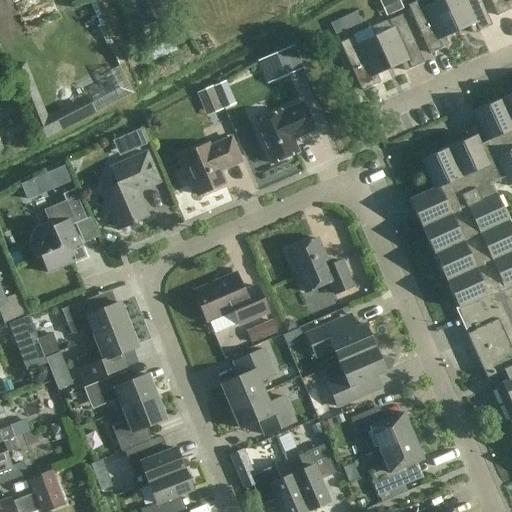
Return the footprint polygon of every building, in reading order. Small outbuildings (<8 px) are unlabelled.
[(54,22),(41,0),(20,0),(8,7),(25,38),(54,22)] [(386,17),(403,9),(398,0),(378,0),(386,17)] [(456,32),(441,0),(439,0),(424,7),(420,0),(419,0),(407,6),(429,54),(448,45),(444,37),(456,32)] [(441,0),(456,32),(469,26),(472,34),(491,25),(479,0),(441,0)] [(511,0),(489,0),(497,16),(511,9),(511,0)] [(374,37),(389,69),(401,64),(404,72),(423,63),(401,15),(388,21),(392,28),(374,37)] [(389,69),(374,37),(356,45),(352,37),(339,43),(361,91),(380,83),(376,75),(389,69)] [(284,50),(272,55),(277,66),(288,62),(284,50)] [(92,59),(83,62),(89,87),(114,81),(111,70),(96,74),(92,59)] [(207,83),(190,90),(199,114),(217,107),(207,83)] [(455,309),(455,310),(486,378),(503,371),(507,381),(494,387),(511,427),(511,229),(491,184),(503,178),(507,186),(511,184),(511,94),(473,112),(478,122),(466,127),(464,132),(468,139),(420,161),(433,189),(409,200),(458,308),(455,309)] [(292,140),(315,130),(303,103),(281,113),(280,112),(253,123),(270,164),(298,152),(292,140)] [(113,136),(119,150),(139,142),(132,128),(113,136)] [(219,171),(241,162),(231,138),(209,147),(208,144),(180,156),(197,196),(225,184),(219,171)] [(137,192),(159,183),(146,152),(109,168),(116,184),(100,191),(117,230),(148,217),(137,192)] [(71,225),(86,219),(73,190),(62,194),(72,218),(53,226),(50,221),(34,228),(28,243),(35,260),(40,257),(47,273),(84,257),(71,225)] [(334,295),(352,287),(341,261),(328,267),(316,239),(287,252),(305,293),(329,282),(334,295)] [(238,325),(267,312),(256,287),(243,292),(235,274),(193,292),(205,321),(210,319),(211,322),(220,318),(219,316),(232,310),(238,325)] [(88,341),(127,325),(118,303),(100,310),(95,296),(61,310),(70,335),(83,330),(88,341)] [(339,363),(374,348),(364,324),(355,328),(350,315),(305,334),(315,357),(333,350),(339,363)] [(127,325),(88,341),(92,352),(75,358),(85,383),(118,370),(113,357),(136,348),(127,325)] [(374,348),(339,363),(345,377),(327,384),(337,407),(381,388),(376,376),(384,372),(374,348)] [(230,407),(262,393),(258,382),(274,375),(263,349),(233,362),(239,377),(221,385),(230,407)] [(123,410),(155,397),(147,375),(129,382),(124,371),(83,388),(87,399),(98,394),(102,405),(118,399),(123,410)] [(57,390),(72,385),(68,375),(54,381),(57,390)] [(262,393),(230,407),(240,429),(258,421),(264,435),(294,423),(283,397),(267,403),(262,393)] [(155,397),(123,410),(127,421),(111,427),(121,452),(147,442),(141,428),(164,419),(155,397)] [(0,442),(13,438),(9,427),(0,430),(0,415),(5,414),(0,401),(0,442)] [(379,450),(412,436),(402,413),(379,423),(373,409),(350,419),(356,433),(369,427),(379,450)] [(323,431),(333,427),(330,420),(320,424),(323,431)] [(310,426),(314,435),(322,432),(319,423),(310,426)] [(412,436),(379,450),(385,464),(367,472),(377,496),(405,484),(398,469),(422,459),(412,436)] [(12,467),(7,453),(19,450),(14,438),(13,438),(0,442),(0,480),(2,485),(28,475),(23,462),(12,467)] [(147,483),(184,469),(175,448),(153,457),(148,442),(124,451),(133,475),(131,481),(134,489),(148,483),(147,483)] [(291,474),(307,511),(328,503),(318,481),(335,473),(323,445),(297,456),(303,469),(291,474)] [(94,477),(104,473),(99,460),(89,464),(94,477)] [(306,511),(307,511),(291,474),(280,480),(274,466),(252,475),(248,477),(252,485),(261,505),(277,498),(283,511),(306,511)] [(237,472),(244,488),(252,485),(248,477),(252,475),(248,467),(237,472)] [(170,511),(166,500),(192,490),(184,469),(147,483),(148,483),(155,504),(140,510),(140,511),(170,511)] [(0,502),(0,511),(31,511),(39,509),(39,511),(44,511),(64,505),(51,471),(28,480),(33,494),(25,497),(12,501),(11,498),(0,502)]
